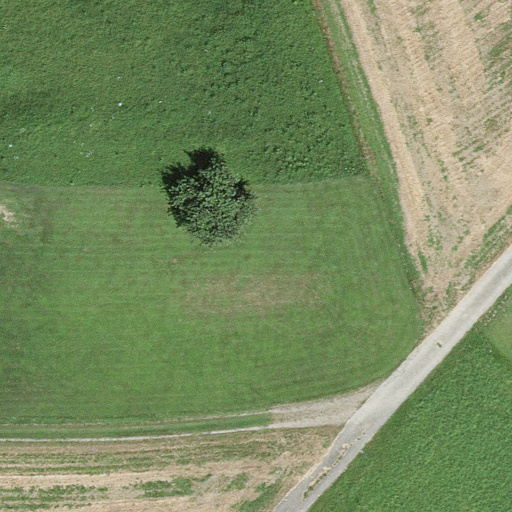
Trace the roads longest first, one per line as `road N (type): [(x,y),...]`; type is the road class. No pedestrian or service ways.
road 1 (track): [(0,432),(68,436),(379,408)]
road 2 (track): [(379,408),(511,261)]
road 3 (track): [(285,511),(379,408)]
